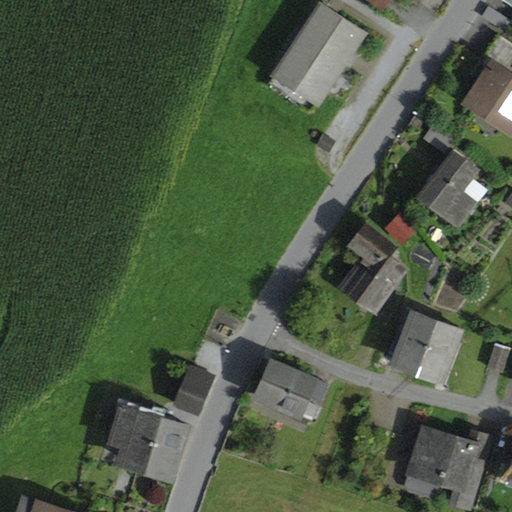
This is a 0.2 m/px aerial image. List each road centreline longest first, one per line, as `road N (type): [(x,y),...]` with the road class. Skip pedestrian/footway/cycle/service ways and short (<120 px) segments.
road 1 (tertiary): [(466,0),(255,330)]
road 2 (residential): [(255,330),(376,386),(511,416)]
road 3 (tertiary): [(255,330),(179,511)]
